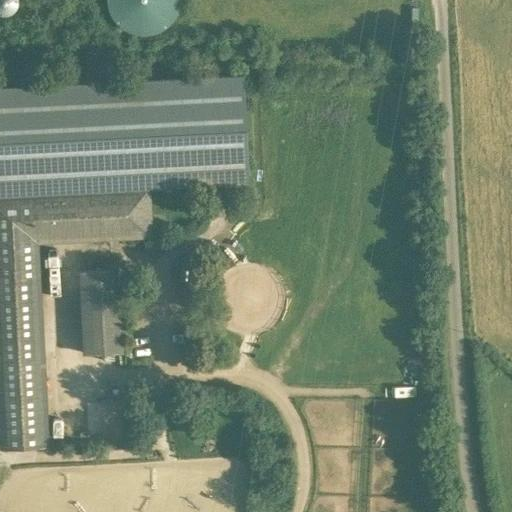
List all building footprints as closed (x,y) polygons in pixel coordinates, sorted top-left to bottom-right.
[(16,0),(0,0),(0,10),(17,9),(16,0)] [(177,26),(174,0),(113,0),(116,30),(177,26)] [(243,79),(0,90),(0,454),(47,453),(37,247),(153,241),(151,192),(248,187),(243,79)] [(344,132),(345,90),(295,89),(295,132),(344,132)] [(360,168),(360,130),(344,130),(343,168),(360,168)] [(274,166),(274,207),(295,207),(295,187),(336,188),(336,166),(274,166)] [(275,207),(263,224),(281,236),(292,218),(275,207)] [(273,233),(258,254),(279,269),(294,248),(273,233)] [(120,269),(80,272),(84,353),(124,351),(120,269)] [(42,465),(44,511),(225,511),(222,456),(42,465)]
